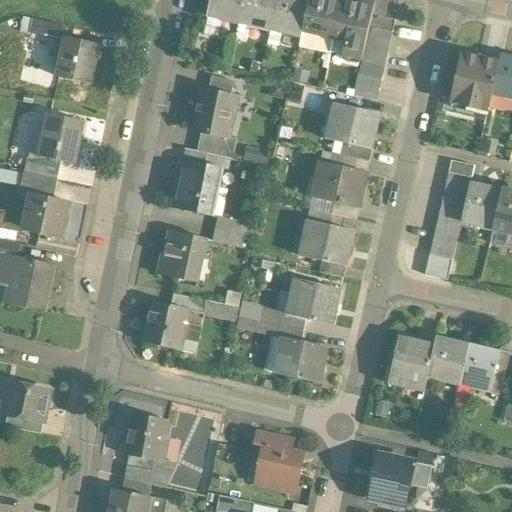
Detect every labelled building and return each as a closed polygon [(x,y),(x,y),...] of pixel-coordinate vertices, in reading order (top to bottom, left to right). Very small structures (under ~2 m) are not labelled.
[(242,0),(209,0),(206,16),(238,23),(242,0)] [(242,0),(238,23),(269,30),(275,0),(242,0)] [(275,0),(269,30),(300,37),(302,31),(308,0),(275,0)] [(308,0),(302,31),(333,38),(341,0),(339,0),(308,0)] [(352,1),(347,0),(341,0),(333,38),(344,41),(364,45),(366,38),(368,26),(371,14),(372,8),(352,3),(352,1)] [(387,0),(374,0),(372,8),(371,14),(384,17),(387,0)] [(384,17),(371,14),(368,26),(392,32),(394,20),(384,17)] [(60,25),(32,19),(29,33),(51,38),(57,39),(57,38),(60,25)] [(392,32),(368,26),(366,38),(389,43),(392,32)] [(57,39),(51,38),(47,57),(59,60),(63,39),(57,38),(57,39)] [(98,45),(63,38),(63,39),(59,60),(55,77),(90,83),(98,45)] [(389,43),(366,38),(364,45),(363,50),(386,55),(389,43)] [(364,45),(344,41),(341,54),(361,59),(363,50),(364,45)] [(386,55),(363,50),(361,59),(360,61),(384,67),(386,55)] [(498,64),(462,55),(452,102),(466,106),(465,110),(486,116),(491,94),(498,64)] [(511,59),(511,60),(511,58),(500,55),(498,64),(491,94),(511,99),(511,59)] [(384,67),(360,61),(358,73),(381,78),(384,67)] [(381,78),(358,73),(355,85),(378,90),(381,78)] [(233,82),(210,77),(207,90),(230,95),(233,82)] [(378,90),(355,85),(352,96),(376,102),(378,90)] [(207,90),(201,89),(192,131),(200,133),(227,138),(227,137),(231,120),(225,118),(230,95),(207,90)] [(380,115),(334,104),(326,139),(347,144),(372,150),(380,115)] [(82,122),(47,114),(38,157),(58,161),(73,164),(82,122)] [(227,138),(200,133),(196,152),(210,155),(231,159),(235,139),(227,137),(227,138)] [(372,150),(347,144),(345,156),(369,162),(372,150)] [(182,161),(208,166),(210,155),(196,152),(184,150),(182,161)] [(58,161),(38,157),(37,161),(26,158),(23,172),(50,178),(54,179),(58,161)] [(208,166),(182,161),(178,180),(181,180),(174,208),(211,217),(211,215),(206,214),(211,186),(217,187),(221,168),(208,166)] [(473,166),(450,161),(448,173),(471,178),(473,166)] [(366,173),(320,163),(317,179),(322,180),(318,198),(312,197),(312,198),(334,203),(358,209),(366,173)] [(50,178),(23,172),(20,187),(47,193),(50,178)] [(471,178),(448,173),(445,184),(468,190),(470,183),(471,178)] [(480,186),(470,183),(468,190),(466,201),(463,213),(461,222),(492,230),(501,192),(480,188),(480,186)] [(468,190),(445,184),(442,196),(466,201),(468,190)] [(65,201),(46,197),(47,193),(20,187),(18,194),(30,196),(25,220),(40,223),(38,234),(57,238),(65,201)] [(511,193),(501,190),(501,192),(492,230),(511,234),(511,194),(511,195),(511,193)] [(466,201),(442,196),(440,208),(463,213),(466,201)] [(358,209),(334,203),(332,215),(356,220),(358,209)] [(463,213),(440,208),(437,219),(460,225),(461,222),(463,213)] [(332,215),(309,210),(307,222),(329,227),(332,215)] [(258,225),(218,216),(215,229),(244,236),(255,238),(258,225)] [(460,225),(437,219),(434,231),(458,237),(460,225)] [(329,227),(307,222),(299,257),(305,259),(322,262),(345,268),(353,232),(329,227)] [(244,236),(215,229),(212,243),(241,249),(244,236)] [(458,237),(434,231),(432,243),(455,248),(458,237)] [(205,239),(169,232),(164,255),(161,255),(157,274),(196,283),(205,239)] [(19,245),(0,240),(0,252),(17,256),(19,245)] [(455,248),(432,243),(429,254),(452,260),(455,248)] [(17,256),(0,252),(0,286),(12,289),(9,306),(42,313),(52,264),(17,256)] [(452,260),(429,254),(426,266),(450,272),(452,260)] [(319,273),(322,262),(305,259),(303,270),(319,273)] [(322,262),(319,273),(342,279),(345,268),(322,262)] [(340,291),(294,280),(286,316),(314,322),(332,326),(340,291)] [(205,301),(173,294),(171,306),(187,310),(187,311),(203,314),(205,301)] [(170,308),(151,304),(143,343),(178,351),(187,311),(187,310),(171,306),(170,308)] [(314,322),(286,316),(284,326),(312,333),(314,322)] [(312,333),(284,326),(281,338),(310,345),(312,333)] [(511,330),(504,329),(499,353),(511,355),(511,330)] [(310,345),(281,338),(277,354),(284,355),(279,375),(319,384),(327,349),(310,345)] [(434,346),(399,338),(389,384),(404,388),(406,382),(425,386),(427,377),(434,346)] [(446,341),(436,338),(434,346),(427,377),(458,385),(467,347),(446,342),(446,341)] [(478,348),(467,345),(467,347),(458,385),(489,392),(499,353),(497,353),(497,354),(477,350),(478,348)] [(48,391),(6,383),(6,384),(3,399),(0,412),(0,414),(6,416),(41,423),(48,391)] [(135,411),(124,456),(131,457),(164,465),(164,462),(174,421),(135,411)] [(41,423),(6,416),(3,427),(39,434),(41,423)] [(291,439),(256,432),(253,445),(262,447),(263,446),(289,451),(291,439)] [(289,451),(263,446),(262,447),(259,462),(263,463),(260,476),(271,478),(272,483),(280,484),(283,481),(296,483),(302,454),(289,451)] [(413,463),(378,455),(368,500),(404,507),(408,486),(413,463)] [(164,462),(164,465),(131,457),(126,479),(150,485),(170,490),(177,465),(164,462)] [(431,467),(413,463),(408,486),(426,490),(431,467)] [(481,474),(460,470),(458,480),(478,484),(481,474)] [(121,491),(147,497),(150,485),(126,479),(124,478),(121,491)] [(121,491),(114,490),(109,511),(144,511),(147,498),(147,497),(121,491)] [(221,511),(251,511),(253,504),(218,496),(215,511),(221,511)] [(164,511),(166,502),(147,498),(144,511),(164,511)]
